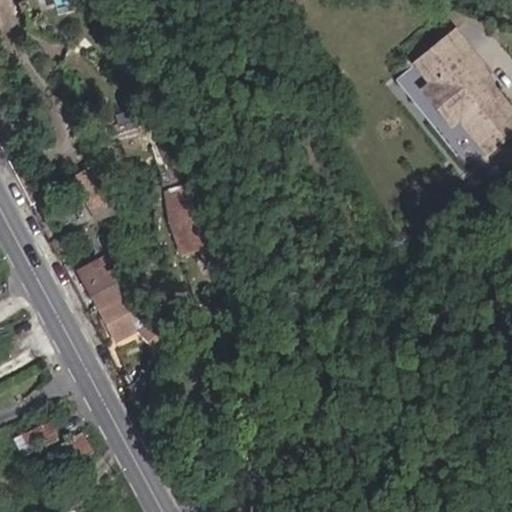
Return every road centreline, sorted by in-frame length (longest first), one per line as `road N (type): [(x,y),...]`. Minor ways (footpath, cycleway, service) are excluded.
road 1 (primary): [(0,205),(162,511)]
road 2 (unknown): [(184,511),(281,409)]
